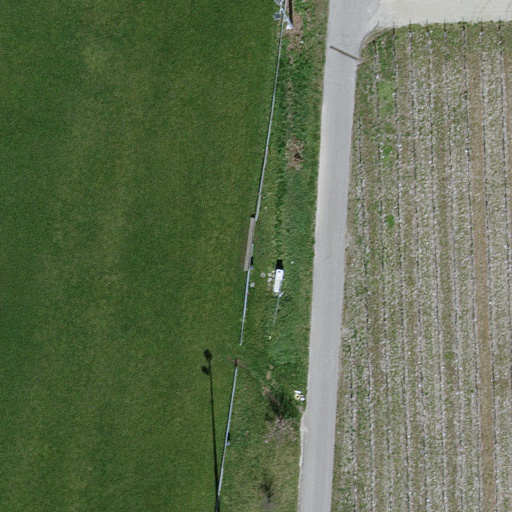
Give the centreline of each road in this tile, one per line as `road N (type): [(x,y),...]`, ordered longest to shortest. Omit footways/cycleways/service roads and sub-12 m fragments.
road 1 (track): [(342,0),(317,511)]
road 2 (track): [(340,33),(511,22)]
